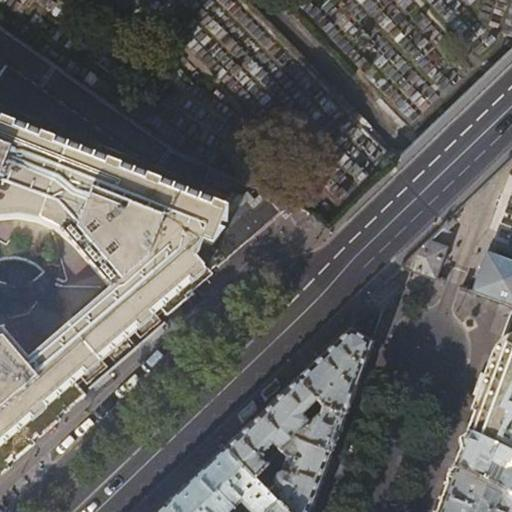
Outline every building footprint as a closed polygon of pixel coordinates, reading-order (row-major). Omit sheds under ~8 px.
[(354,62),(396,114),(449,72),(399,9),(359,40),(368,51),(354,62)] [(114,364),(134,347),(124,335),(131,330),(138,338),(158,321),(151,313),(157,308),(165,316),(185,298),(182,294),(187,289),(188,291),(208,274),(206,271),(212,266),(215,269),(250,240),(289,207),(207,168),(201,201),(0,126),(0,474),(13,464),(9,460),(15,455),(17,457),(34,443),(31,439),(37,433),(38,435),(58,419),(56,416),(63,410),(64,411),(83,394),(71,380),(77,375),(85,384),(105,367),(97,358),(104,352),(114,364)] [(437,279),(447,248),(428,242),(417,273),(437,279)] [(511,260),(487,251),(471,294),(511,308),(511,260)] [(511,312),(495,353),(485,382),(481,393),(466,433),(511,456),(511,312)] [(369,346),(379,320),(379,319),(372,316),(349,332),(369,346)] [(369,346),(349,332),(324,355),(296,382),(321,411),(343,418),(351,396),(369,346)] [(335,441),(343,418),(321,411),(296,382),(258,418),(223,451),(252,482),(271,464),(272,463),(266,458),(269,455),(266,452),(270,448),(278,457),(291,445),(329,455),(335,441)] [(342,460),(356,423),(343,418),(335,441),(329,455),(342,460)] [(458,454),(452,469),(481,483),(490,467),(502,473),(495,490),(511,498),(511,456),(466,433),(458,454)] [(308,511),(315,494),(329,455),(291,445),(278,457),(277,458),(283,464),(278,476),(275,477),(271,473),(275,469),(271,464),(252,482),(276,507),(280,511),(308,511)] [(270,511),(276,507),(252,482),(223,451),(197,476),(166,506),(170,511),(232,511),(240,506),(245,511),(270,511)] [(511,511),(511,498),(495,490),(481,483),(452,469),(442,497),(436,511),(511,511)]
